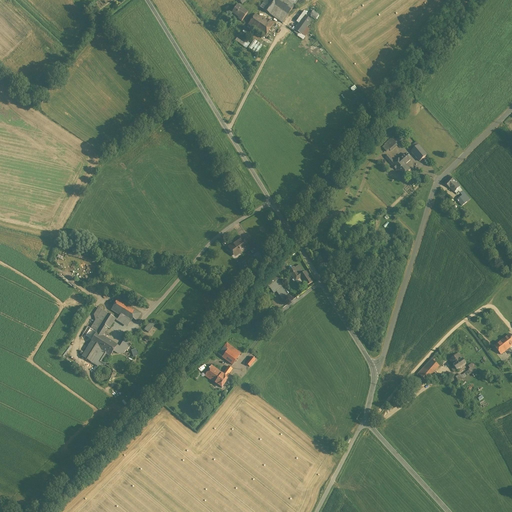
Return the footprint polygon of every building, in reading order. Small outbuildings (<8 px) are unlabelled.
[(294,7),(284,0),(265,0),(260,7),(282,23),(294,7)] [(237,7),(232,14),(238,18),(238,19),(242,22),(247,14),(239,8),(240,6),(238,5),(237,7)] [(247,26),(255,31),(263,19),(255,14),(247,26)] [(299,25),(301,26),(305,29),(311,21),(305,16),(299,25)] [(263,19),(255,31),(265,37),(274,23),(270,20),(268,22),(263,19)] [(301,26),(297,31),(301,34),(305,29),(301,26)] [(237,38),(235,41),(247,48),(250,43),(245,40),(244,42),(237,38)] [(252,48),(257,52),(261,46),(257,42),(252,48)] [(392,138),(385,144),(386,145),(389,149),(391,151),(397,145),(396,143),(394,140),(392,138)] [(416,147),(411,151),(420,161),(428,155),(419,145),(416,147)] [(392,165),(403,177),(411,169),(406,164),(411,160),(405,154),(395,163),(388,155),(385,157),(392,165)] [(445,183),(450,188),(452,186),(455,183),(450,178),(445,183)] [(463,195),(459,199),(464,205),(468,201),(463,195)] [(242,239),(230,247),(235,255),(240,252),(241,253),(248,248),(246,245),(242,239)] [(248,248),(254,257),(255,256),(260,250),(253,240),(246,245),(248,248)] [(235,257),(241,253),(240,252),(235,255),(230,247),(228,248),(235,257)] [(295,269),(299,276),(304,273),(299,265),(295,267),(296,268),(295,269)] [(302,282),(306,287),(313,282),(306,272),(304,273),(299,276),(295,269),(294,268),(294,267),(289,271),(288,271),(294,279),(295,281),(295,282),(297,281),(300,279),(302,282)] [(273,277),(270,282),(274,287),(268,290),(271,294),(276,291),(283,301),(289,298),(282,288),(283,287),(278,280),(275,276),(273,277)] [(120,315),(131,322),(133,319),(136,321),(141,314),(118,300),(111,310),(120,315)] [(97,332),(109,314),(102,310),(90,329),(97,333),(97,332)] [(109,325),(113,317),(109,314),(97,332),(103,336),(105,333),(108,328),(109,325)] [(118,320),(116,319),(115,320),(127,327),(131,322),(120,315),(118,320)] [(145,330),(148,333),(154,325),(150,322),(145,330)] [(101,350),(102,351),(109,340),(108,339),(103,336),(97,332),(97,333),(90,343),(101,350)] [(511,337),(511,336),(510,335),(494,346),(501,355),(511,346),(511,337)] [(109,340),(102,351),(106,353),(110,356),(114,351),(117,345),(109,340)] [(120,347),(125,350),(129,344),(124,341),(120,347)] [(82,357),(92,363),(101,350),(90,343),(82,357)] [(222,358),(232,365),(241,354),(227,344),(219,355),(223,357),(222,358)] [(120,347),(117,345),(114,351),(118,353),(119,351),(123,353),(125,350),(120,347)] [(92,363),(98,367),(99,366),(101,365),(103,365),(105,365),(100,362),(106,353),(102,351),(101,350),(92,363)] [(442,354),(439,350),(431,359),(435,362),(442,354)] [(454,366),(462,359),(460,356),(451,362),(454,366)] [(246,364),(250,367),(255,360),(252,357),(246,364)] [(418,374),(427,381),(439,366),(435,362),(431,359),(418,374)] [(462,359),(454,366),(457,370),(466,364),(463,359),(462,359)] [(94,376),(95,379),(97,381),(100,383),(103,383),(106,383),(109,381),(111,379),(112,376),(112,372),(110,370),(108,367),(106,366),(105,365),(103,365),(101,365),(99,366),(98,367),(97,367),(95,370),(94,373),(94,376)] [(222,373),(211,365),(205,376),(215,383),(222,373)] [(232,369),(228,366),(223,374),(227,377),(232,369)] [(195,370),(191,376),(197,380),(201,374),(195,370)] [(227,377),(223,374),(222,373),(215,383),(218,385),(222,388),(229,379),(227,377)]
